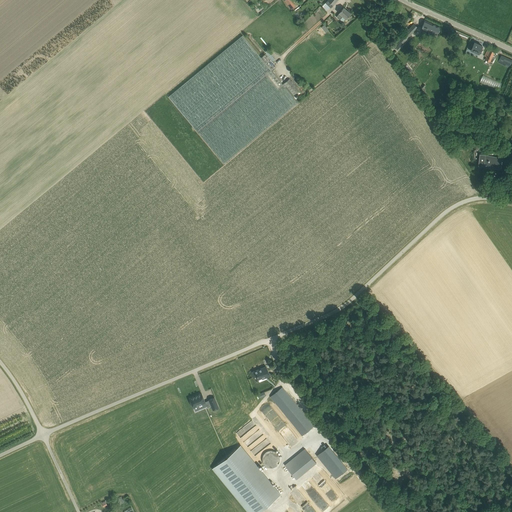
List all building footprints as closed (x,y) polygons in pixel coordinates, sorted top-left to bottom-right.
[(292,0),(284,0),(291,9),(296,5),(292,0)] [(337,16),(340,19),(342,16),(346,19),(351,14),(344,8),(339,13),(337,16)] [(421,28),(437,35),(440,28),(425,20),(421,28)] [(396,42),(401,46),(414,31),(409,27),(396,42)] [(169,97),(224,164),(298,103),(272,71),(277,66),(267,54),(261,58),(243,36),(169,97)] [(471,43),(468,49),(470,50),(479,54),(483,46),(474,42),(473,44),(471,43)] [(485,60),(490,62),(495,52),(488,48),(484,56),(486,57),(485,60)] [(498,62),(509,67),(511,61),(511,58),(501,54),(498,62)] [(290,79),(284,83),(286,85),(293,95),(299,90),(290,79)] [(478,166),(490,168),(501,169),(503,153),(493,152),(493,153),(486,152),(486,155),(480,154),(478,166)] [(266,366),(253,372),(256,380),(258,379),(259,382),(267,379),(266,377),(270,376),(266,366)] [(270,396),(302,435),(314,426),(282,387),(270,396)] [(201,393),(189,398),(193,407),(205,402),(201,393)] [(214,397),(208,399),(213,410),(219,407),(214,397)] [(246,433),(251,428),(253,429),(255,427),(250,421),(242,429),(246,433)] [(258,511),(280,494),(240,445),(213,468),(248,511),(258,511)] [(317,455),(335,478),(347,469),(328,446),(317,455)] [(284,464),(296,479),(316,463),(304,448),(284,464)] [(264,453),(263,456),(262,457),(262,460),(264,464),(265,466),(269,467),(273,467),(275,466),(277,465),(279,462),(280,460),(279,456),(278,454),(276,452),(273,450),(269,450),(267,451),(264,453)]
